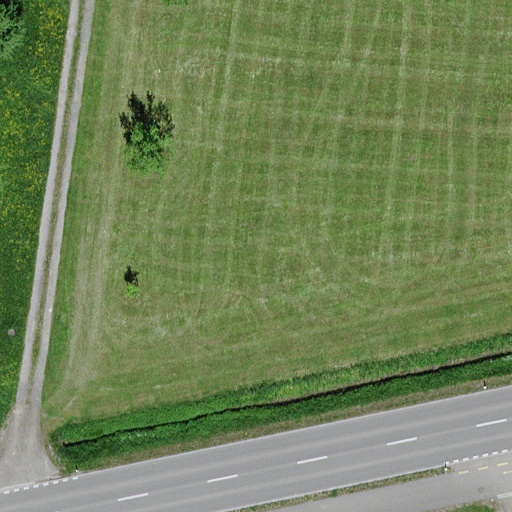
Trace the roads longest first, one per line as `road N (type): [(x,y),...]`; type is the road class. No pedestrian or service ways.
road 1 (track): [(79,0),(16,511)]
road 2 (secondary): [(69,511),(511,418)]
